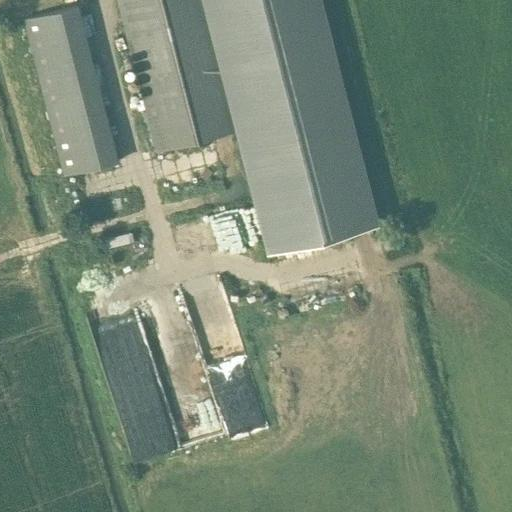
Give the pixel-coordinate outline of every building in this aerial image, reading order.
[(318,0),(118,0),(156,150),(240,128),(272,252),(376,225),(318,0)] [(119,161),(79,4),(23,18),(63,175),(119,161)] [(250,209),(225,214),(233,253),(258,248),(250,209)] [(218,223),(208,225),(207,216),(177,219),(180,246),(220,241),(218,223)] [(213,395),(215,394),(180,291),(136,306),(183,445),(226,431),(213,395)]
